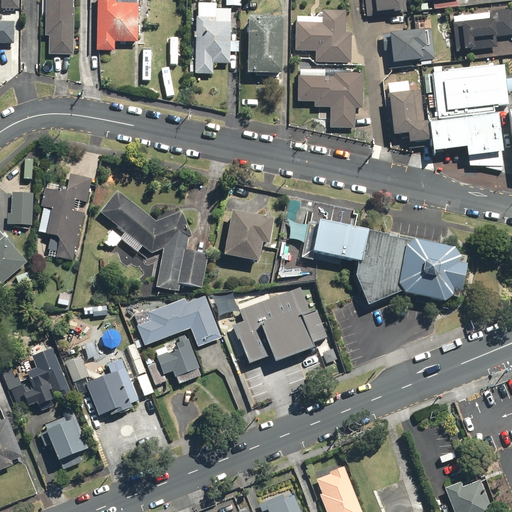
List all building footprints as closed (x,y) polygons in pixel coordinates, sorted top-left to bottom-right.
[(18,0),(1,0),(1,11),(19,11),(18,0)] [(44,0),(44,38),(47,38),(47,56),(72,56),(73,0),(44,0)] [(114,0),(96,0),(95,52),(113,53),(113,44),(136,45),(137,7),(114,6),(114,0)] [(404,0),(364,0),(367,19),(406,14),(404,0)] [(197,19),(195,19),(194,76),(212,76),(212,65),(229,66),(229,54),(238,54),(238,43),(229,42),(230,11),(215,11),(215,6),(197,5),(197,19)] [(471,42),(511,36),(511,24),(510,11),(452,18),(453,24),(451,25),(455,54),(473,52),(471,42)] [(315,65),(350,65),(350,35),(345,35),(345,13),(322,13),(322,25),(295,25),(295,53),(315,53),(315,65)] [(280,20),(246,20),(245,76),(280,76),(280,20)] [(0,44),(13,45),(13,23),(0,22),(0,44)] [(430,31),(388,37),(392,67),(435,61),(430,31)] [(155,36),(147,36),(146,65),(154,65),(155,36)] [(503,66),(430,78),(435,114),(508,103),(503,66)] [(329,110),(329,130),(354,130),(355,110),(361,110),(362,75),(333,75),(333,79),(297,78),(297,104),(313,104),(313,109),(329,110)] [(419,92),(386,97),(391,139),(406,137),(407,146),(428,143),(426,125),(423,125),(419,92)] [(497,116),(427,126),(432,155),(465,151),(466,160),(502,155),(497,116)] [(75,250),(77,250),(79,237),(77,237),(79,228),(81,228),(84,214),(72,212),(74,203),(85,205),(90,180),(68,176),(65,187),(46,184),(37,234),(45,235),(45,237),(57,239),(56,244),(47,243),(46,252),(48,252),(47,258),(73,262),(75,250)] [(155,224),(115,192),(98,213),(125,234),(120,240),(137,253),(141,248),(150,255),(162,251),(155,291),(177,295),(179,286),(201,290),(207,256),(186,253),(188,239),(191,238),(181,213),(155,224)] [(3,226),(9,226),(31,227),(33,196),(11,195),(10,214),(4,214),(3,226)] [(260,247),(267,248),(271,221),(228,215),(223,260),(258,264),(260,247)] [(354,280),(366,309),(399,295),(403,298),(442,305),(450,298),(452,292),(460,294),(466,267),(457,265),(459,259),(453,251),(316,224),(310,255),(357,264),(354,280)] [(111,253),(122,241),(120,240),(112,232),(101,244),(111,253)] [(4,235),(1,238),(0,236),(0,288),(26,265),(11,249),(14,246),(4,235)] [(31,269),(14,279),(19,287),(36,278),(31,269)] [(72,295),(59,294),(57,306),(70,308),(72,295)] [(305,315),(297,294),(240,314),(244,325),(236,328),(249,365),(274,356),(276,362),(317,348),(316,346),(324,343),(313,312),(305,315)] [(135,327),(140,340),(143,348),(189,330),(197,349),(220,340),(203,298),(186,304),(184,300),(146,315),(148,320),(149,322),(135,327)] [(201,377),(192,351),(187,341),(185,341),(183,337),(177,339),(179,344),(175,345),(178,351),(167,355),(164,348),(154,352),(156,358),(155,358),(157,364),(147,367),(155,387),(165,383),(162,377),(172,373),(177,386),(201,377)] [(124,348),(130,363),(140,359),(134,344),(124,348)] [(8,392),(10,391),(18,411),(34,405),(36,409),(51,402),(50,399),(67,392),(50,349),(30,357),(35,368),(25,372),(22,365),(2,372),(6,382),(5,383),(8,392)] [(137,403),(120,360),(107,365),(111,376),(91,384),(81,359),(64,365),(77,397),(87,393),(97,419),(115,412),(116,415),(132,409),(130,406),(137,403)] [(146,373),(140,359),(130,363),(136,377),(146,373)] [(62,418),(60,419),(43,426),(45,431),(36,434),(40,444),(47,442),(56,465),(76,457),(82,454),(74,433),(79,431),(75,421),(64,425),(62,418)] [(10,463),(22,458),(7,419),(0,421),(0,471),(12,467),(10,463)] [(360,511),(342,467),(328,473),(329,475),(315,480),(320,495),(317,496),(323,511),(360,511)] [(461,488),(458,482),(442,489),(451,511),(491,511),(479,483),(468,488),(467,485),(461,488)] [(297,511),(290,492),(258,505),(260,511),(297,511)]
